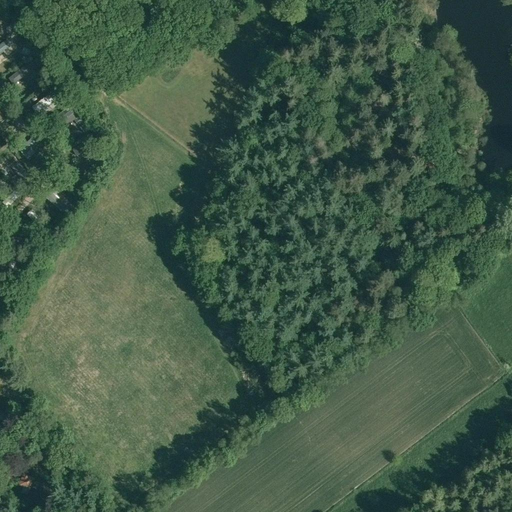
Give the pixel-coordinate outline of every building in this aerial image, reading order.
[(9,39),(0,45),(0,54),(14,45),(9,39)] [(31,50),(24,48),(22,55),(28,57),(29,56),(30,57),(34,54),(31,50)] [(30,72),(35,78),(41,73),(31,61),(9,79),(14,85),(30,72)] [(51,94),(32,107),(37,114),(56,101),(51,94)] [(58,117),(61,122),(74,113),(70,108),(58,117)] [(74,119),(78,125),(83,121),(79,116),(74,119)] [(89,128),(85,122),(80,126),(84,131),(89,128)] [(90,140),(73,150),(77,156),(93,146),(90,140)] [(99,151),(82,162),(85,166),(101,155),(99,151)] [(18,162),(12,167),(28,185),(34,180),(18,162)] [(88,181),(91,175),(86,172),(82,177),(88,181)] [(3,185),(0,188),(0,198),(8,190),(3,185)] [(16,190),(3,203),(7,207),(21,195),(16,190)] [(51,192),(46,197),(62,212),(67,206),(51,192)] [(6,246),(30,255),(34,243),(22,239),(22,237),(18,235),(17,237),(10,235),(6,246)] [(0,268),(5,271),(11,260),(0,254),(0,268)] [(21,493),(28,495),(35,478),(23,474),(19,485),(23,487),(21,493)] [(29,497),(35,499),(38,492),(32,490),(29,497)]
